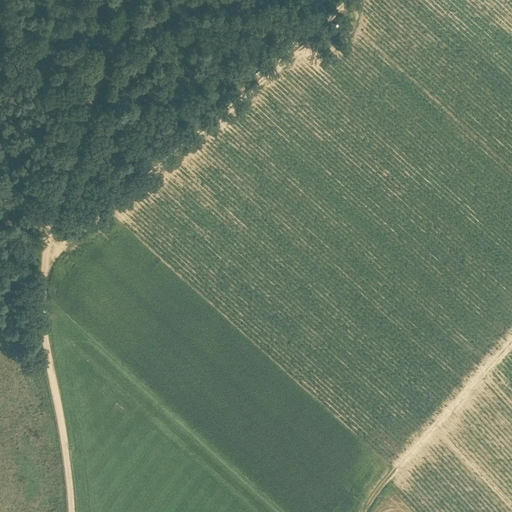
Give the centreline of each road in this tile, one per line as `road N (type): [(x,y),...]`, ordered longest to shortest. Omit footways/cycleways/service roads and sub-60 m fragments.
road 1 (track): [(121,23),(48,230),(46,336),(71,511)]
road 2 (track): [(352,0),(45,265)]
road 3 (track): [(511,338),(368,511)]
